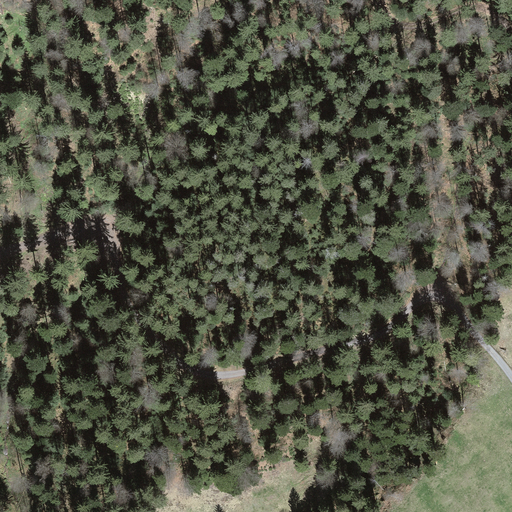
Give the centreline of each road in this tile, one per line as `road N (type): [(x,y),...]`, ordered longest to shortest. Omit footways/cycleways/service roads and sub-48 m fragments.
road 1 (track): [(511,377),(435,296),(352,344),(247,373),(200,376),(136,323),(101,239),(40,239),(0,256)]
road 2 (track): [(378,0),(401,25),(481,9),(500,17),(511,35)]
